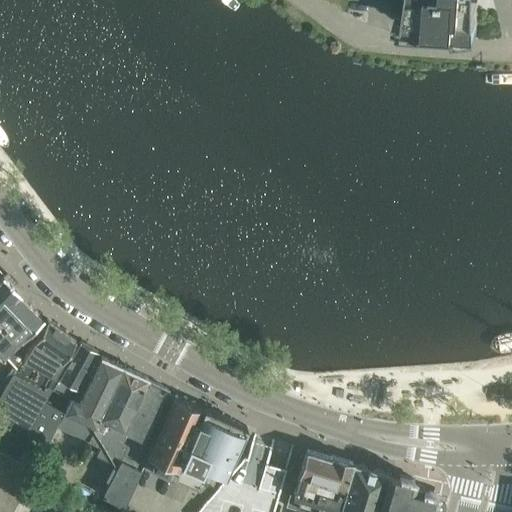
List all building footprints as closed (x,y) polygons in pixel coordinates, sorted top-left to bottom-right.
[(476,0),(406,0),(404,22),(400,21),(400,22),(476,28),(476,0)] [(0,355),(1,355),(41,316),(26,300),(27,299),(16,287),(19,285),(7,273),(5,275),(3,273),(0,275),(0,355)] [(4,355),(16,368),(45,320),(41,316),(1,355),(3,356),(4,355)] [(0,417),(47,445),(56,426),(64,412),(44,401),(77,345),(73,342),(75,337),(46,317),(45,320),(16,368),(0,395),(0,417)] [(44,401),(64,412),(72,396),(79,399),(101,355),(96,352),(97,350),(80,341),(77,345),(44,401)] [(96,454),(118,464),(121,458),(141,468),(142,464),(173,395),(166,392),(168,388),(147,378),(147,376),(104,356),(101,355),(79,399),(72,396),(64,412),(56,426),(100,446),(96,454)] [(173,395),(142,464),(173,478),(199,490),(215,471),(224,475),(246,425),(203,406),(202,407),(173,395)] [(273,511),(286,469),(293,445),(254,434),(247,457),(244,457),(195,511),(432,511),(437,495),(412,488),(415,481),(388,473),(376,511),(273,511)] [(0,511),(10,511),(34,469),(0,449),(0,511)] [(295,511),(336,511),(338,508),(352,462),(350,461),(349,462),(344,460),(341,469),(321,463),(323,455),(307,450),(303,466),(302,465),(301,468),(302,468),(294,494),(290,493),(286,505),(296,508),(299,496),(300,497),(295,511)] [(36,468),(50,474),(56,461),(43,454),(36,468)] [(102,495),(113,500),(124,506),(141,468),(121,458),(118,464),(102,495)] [(346,511),(375,511),(388,473),(353,462),(338,510),(346,511)]
